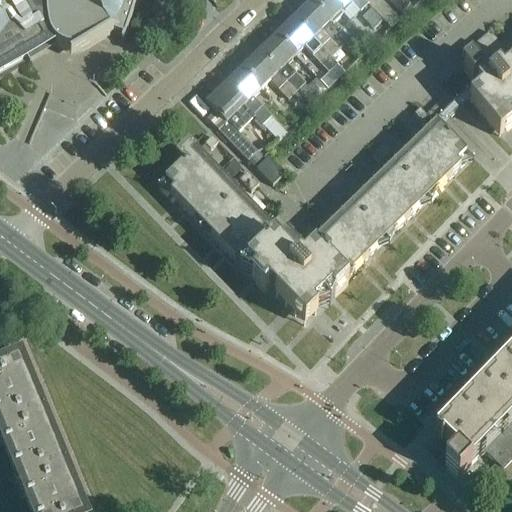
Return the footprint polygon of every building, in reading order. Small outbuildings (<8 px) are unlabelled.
[(0,0),(0,82),(31,64),(27,58),(52,43),(54,45),(55,47),(58,49),(64,53),(66,53),(70,54),(71,58),(69,60),(70,61),(113,36),(122,39),(121,43),(123,44),(137,0),(0,0)] [(313,0),(310,3),(322,16),(326,11),(329,14),(334,10),(342,18),(340,16),(351,6),(360,15),(367,8),(388,29),(397,20),(377,0),(313,0)] [(383,0),(400,18),(410,8),(401,0),(383,0)] [(311,6),(293,23),(331,62),(340,54),(329,43),(329,44),(321,35),(331,25),(333,27),(342,18),(334,10),(329,14),(326,11),(322,16),(310,3),(309,4),(311,6)] [(293,23),(276,40),(295,60),(304,51),(328,76),(337,68),(331,62),(293,23)] [(470,63),(461,70),(472,84),(481,77),(485,81),(476,89),(477,90),(468,97),(472,101),(468,104),(499,141),(511,129),(511,128),(509,125),(511,122),(511,62),(490,35),(464,57),(470,63)] [(276,40),(259,57),(297,95),(305,87),(287,68),(295,60),(276,40)] [(259,57),(242,73),(261,93),(270,85),(288,104),(297,95),(259,57)] [(224,90),(254,121),(262,129),(271,121),(252,102),(261,93),(242,73),(224,90)] [(245,129),(254,121),(224,90),(207,107),(226,127),(235,118),(245,129)] [(413,118),(421,126),(427,120),(420,112),(413,118)] [(271,121),(262,129),(268,136),(277,127),(271,121)] [(314,254),(289,228),(273,243),(192,160),(197,155),(188,146),(174,159),(182,168),(161,189),(263,295),(267,292),(274,299),(304,330),(316,317),(313,313),(330,296),(334,300),(347,288),(344,284),(470,162),(440,132),(314,254)] [(230,146),(248,165),(257,156),(239,137),(230,146)] [(212,140),(204,148),(210,154),(218,146),(212,140)] [(384,147),(378,153),(385,161),(391,155),(384,147)] [(385,161),(378,153),(372,159),(379,167),(385,161)] [(256,173),(272,190),(284,179),(268,162),(256,173)] [(231,183),(241,173),(233,165),(223,175),(231,183)] [(239,184),(245,190),(253,182),(247,176),(239,184)] [(253,182),(245,190),(251,196),(259,188),(253,182)] [(342,188),(336,194),(343,201),(349,195),(342,188)] [(343,201),(336,194),(330,199),(337,207),(343,201)] [(511,356),(435,436),(436,438),(435,440),(439,444),(441,442),(449,450),(436,463),(458,484),(471,470),(470,469),(483,455),(496,467),(481,482),(489,489),(494,483),(500,477),(506,472),(511,466),(511,464),(511,356)] [(0,374),(0,437),(41,421),(33,401),(37,400),(30,385),(27,387),(19,367),(0,374)] [(0,437),(0,441),(21,491),(63,474),(55,455),(58,453),(52,438),(49,440),(41,421),(0,437)] [(511,477),(506,472),(500,477),(509,486),(511,483),(511,477)] [(63,474),(21,491),(29,511),(78,511),(77,508),(80,506),(74,492),(71,493),(63,474)] [(500,477),(494,483),(503,492),(509,486),(500,477)] [(489,489),(498,498),(503,492),(494,483),(489,489)]
